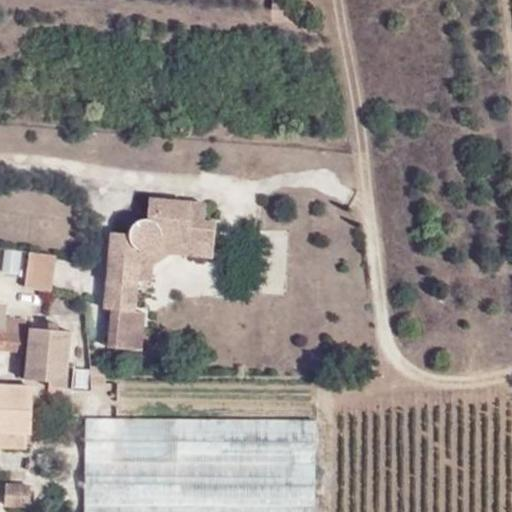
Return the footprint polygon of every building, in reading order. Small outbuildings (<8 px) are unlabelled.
[(290,11),(290,0),(273,0),(272,10),(290,11)] [(143,348),(144,312),(133,311),(139,251),(142,252),(145,253),(151,252),(155,250),(159,246),(163,239),(214,245),(217,223),(206,222),(207,204),(150,198),(148,218),(144,218),(139,219),(136,222),(132,226),(130,230),(130,232),(112,231),(103,307),(106,347),(143,348)] [(34,294),(39,255),(0,249),(0,273),(15,276),(14,293),(34,294)] [(0,337),(0,349),(23,351),(24,339),(0,337)] [(30,339),(28,378),(49,379),(49,362),(67,363),(69,341),(30,339)] [(67,363),(49,362),(49,379),(49,387),(72,389),(74,363),(67,363)] [(23,433),(27,432),(29,387),(0,384),(0,446),(22,447),(23,433)] [(116,415),(117,386),(92,386),(91,414),(116,415)] [(314,464),(314,420),(86,419),(86,463),(314,464)] [(314,464),(86,463),(85,505),(314,507),(314,464)] [(6,485),(5,506),(30,507),(31,486),(6,485)]
